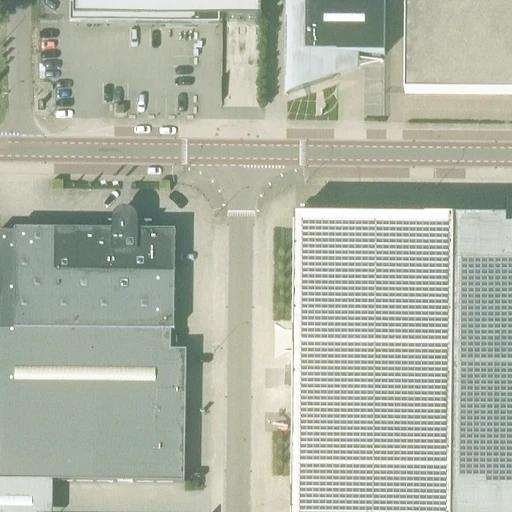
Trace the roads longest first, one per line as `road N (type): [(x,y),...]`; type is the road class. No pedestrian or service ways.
road 1 (unclassified): [(238,511),(242,153)]
road 2 (tertiary): [(242,153),(511,155)]
road 3 (tertiary): [(15,151),(242,153)]
road 4 (unclassified): [(15,151),(25,0)]
